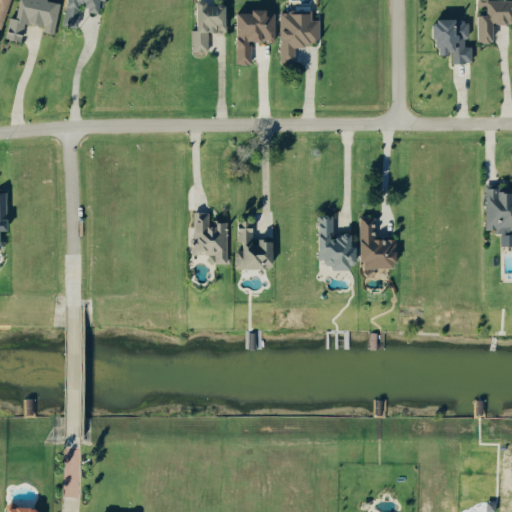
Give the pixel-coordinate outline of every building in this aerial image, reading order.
[(20,0),(12,39),(25,41),(29,24),(45,27),(44,31),(56,33),(63,3),(51,0),(20,0)] [(67,0),(64,24),(80,27),(83,9),(108,13),(110,0),(67,0)] [(188,0),(189,50),(206,50),(206,31),(223,31),(223,9),(219,9),(219,2),(200,2),(199,0),(188,0)] [(471,40),(487,40),(487,22),(511,22),(511,0),(474,0),(474,12),(471,12),(471,40)] [(230,9),(232,63),(248,63),(247,40),(271,40),(270,12),(258,12),(258,8),(230,9)] [(315,42),(315,18),(307,18),(307,10),(277,10),(276,61),(291,61),(291,46),(300,46),(300,42),(315,42)] [(469,61),(469,44),(464,44),(463,18),(427,18),(427,51),(448,51),(448,62),(469,61)] [(511,185),(482,185),(482,230),(497,230),(497,244),(511,244),(511,185)] [(224,262),(223,220),(205,221),(205,211),(189,211),(190,251),(201,251),(201,254),(211,254),(211,262),(224,262)] [(328,213),(313,213),(312,266),(347,267),(348,245),(344,244),(344,233),(328,233),(328,213)] [(354,266),(391,266),(391,237),(371,237),(371,215),(355,215),(354,266)] [(266,239),(248,239),(248,218),(233,219),(233,267),(266,267),(266,239)]
